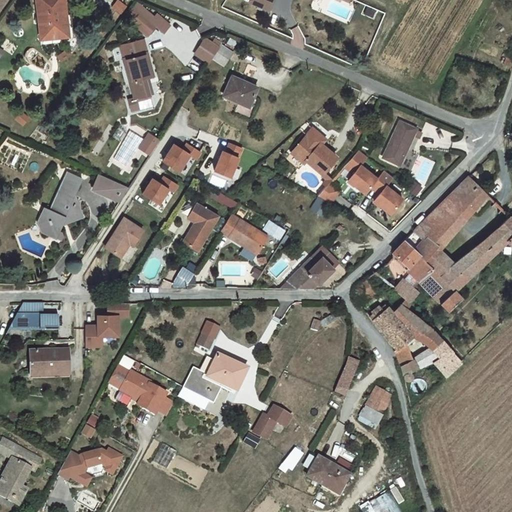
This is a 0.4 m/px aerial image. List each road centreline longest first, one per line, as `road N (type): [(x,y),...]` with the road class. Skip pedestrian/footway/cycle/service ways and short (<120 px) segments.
road 1 (unclassified): [(170,0),(494,137)]
road 2 (residential): [(0,294),(343,295)]
road 3 (residential): [(431,511),(390,363),(343,295)]
road 4 (residential): [(343,295),(494,137)]
road 5 (track): [(344,413),(382,455),(345,511)]
